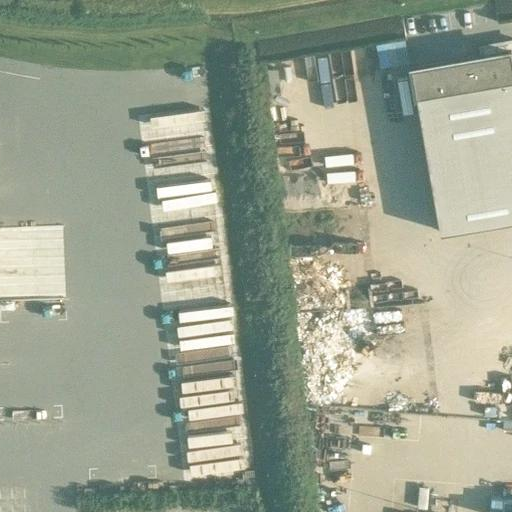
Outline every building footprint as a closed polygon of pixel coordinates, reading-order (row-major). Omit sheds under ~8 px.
[(375,65),(408,61),(405,38),(372,42),(375,65)] [(477,54),(409,65),(436,225),(438,232),(511,219),(511,39),(478,45),(480,53),(477,54)] [(417,314),(438,310),(435,294),(413,298),(417,314)] [(385,407),(427,409),(428,400),(442,400),(442,390),(386,388),(385,407)] [(423,507),(456,508),(457,486),(424,485),(423,507)]
